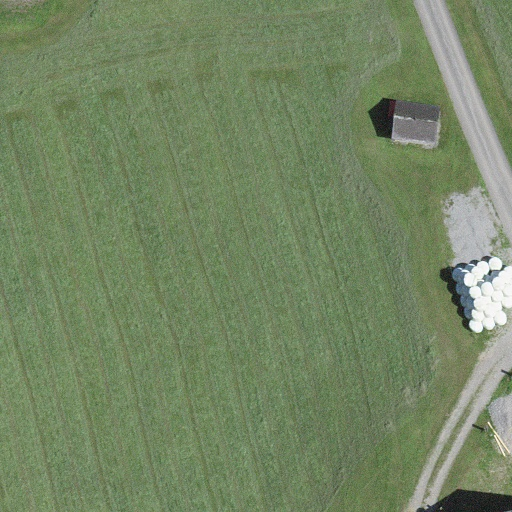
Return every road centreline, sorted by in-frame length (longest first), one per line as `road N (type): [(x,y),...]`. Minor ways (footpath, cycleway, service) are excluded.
road 1 (track): [(432,0),(511,209)]
road 2 (track): [(511,355),(440,474),(442,511)]
